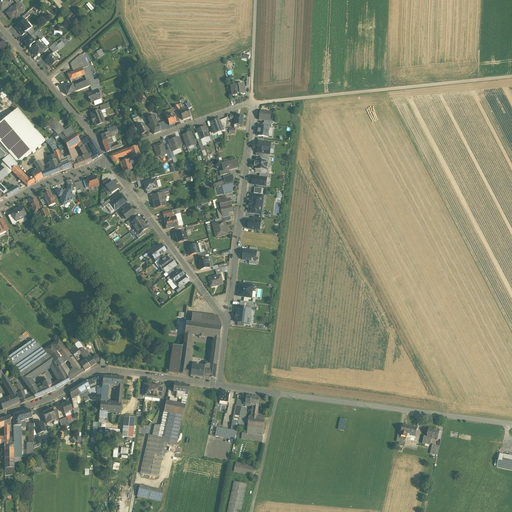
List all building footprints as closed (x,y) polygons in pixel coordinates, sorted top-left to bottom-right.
[(0,0),(0,8),(1,10),(8,3),(6,0),(0,0)] [(34,7),(36,11),(44,5),(41,2),(34,7)] [(23,13),(16,5),(6,14),(11,20),(14,17),(16,19),(23,13)] [(24,20),(15,28),(22,36),(24,34),(24,35),(26,33),(26,32),(31,28),(24,20)] [(31,28),(26,32),(30,37),(35,33),(31,28)] [(38,31),(30,37),(35,43),(37,42),(43,37),(38,31)] [(35,43),(30,37),(24,43),(29,49),(35,43)] [(35,43),(29,49),(35,56),(39,53),(44,49),(43,49),(37,42),(35,43)] [(56,43),(49,48),(51,51),(56,47),(58,45),(56,43)] [(46,47),(43,49),(44,49),(39,53),(41,55),(48,49),(46,47)] [(101,57),(105,54),(102,49),(97,52),(101,57)] [(53,58),(51,55),(45,60),(51,67),(57,61),(54,58),(53,58)] [(84,56),(80,55),(70,64),(73,72),(82,69),(88,67),(84,56)] [(70,64),(65,69),(67,75),(73,72),(70,64)] [(94,83),(88,67),(82,69),(84,75),(87,82),(89,87),(95,85),(94,83)] [(73,72),(67,75),(69,81),(84,75),(82,69),(73,72)] [(87,82),(75,87),(76,90),(77,92),(89,87),(87,82)] [(98,84),(90,87),(92,93),(92,92),(93,93),(98,91),(98,90),(100,89),(98,84)] [(72,85),(64,88),(67,96),(75,93),(74,91),(72,85)] [(236,86),(231,87),(233,96),(237,96),(237,94),(240,94),(241,95),(246,94),(244,85),(239,86),(239,87),(236,88),(236,86)] [(93,93),(86,95),(88,100),(89,99),(90,103),(100,99),(99,95),(98,91),(93,93)] [(17,109),(0,123),(0,143),(18,164),(45,141),(17,109)] [(181,112),(179,112),(180,114),(182,121),(190,118),(187,110),(181,112)] [(99,111),(90,115),(92,118),(91,119),(93,123),(94,123),(95,126),(104,123),(103,120),(103,119),(101,115),(99,111)] [(271,113),(261,112),(260,120),(264,121),(270,121),(271,113)] [(168,117),(166,118),(169,126),(176,123),(173,115),(168,117)] [(155,117),(153,116),(149,118),(148,120),(151,124),(155,130),(156,130),(159,128),(158,124),(157,124),(156,124),(155,121),(156,120),(155,117)] [(244,117),(236,116),(234,125),(239,126),(243,126),(244,117)] [(142,125),(138,118),(133,120),(136,128),(142,125)] [(62,132),(51,120),(47,123),(57,135),(62,132)] [(219,120),(212,123),(212,126),(211,126),(213,129),(214,129),(215,133),(222,130),(219,120)] [(163,122),(158,124),(159,128),(161,132),(166,130),(163,122)] [(145,127),(143,124),(142,125),(136,128),(140,136),(147,132),(145,127)] [(151,124),(148,126),(150,129),(151,130),(154,134),(157,133),(156,130),(155,130),(151,124)] [(205,127),(197,131),(200,139),(200,140),(201,140),(209,137),(205,127)] [(263,127),(259,127),(258,136),(268,137),(269,128),(263,127)] [(67,131),(62,132),(57,135),(63,142),(63,141),(74,134),(70,129),(67,131)] [(108,134),(101,136),(103,142),(102,142),(106,153),(112,151),(110,147),(109,145),(114,143),(111,137),(115,136),(113,132),(108,134)] [(191,133),(182,136),(187,148),(196,145),(191,133)] [(74,134),(63,141),(65,145),(66,147),(68,151),(73,148),(77,145),(80,142),(74,134)] [(88,137),(80,142),(83,147),(85,145),(89,142),(91,140),(88,137)] [(181,149),(177,138),(168,141),(171,149),(172,152),(181,149)] [(59,155),(57,152),(52,141),(47,144),(51,148),(54,154),(57,163),(61,162),(60,159),(59,157),(59,155)] [(264,143),(259,142),(259,144),(258,152),(258,153),(265,154),(270,155),(271,144),(264,143)] [(0,144),(9,154),(1,161),(3,163),(10,171),(11,170),(15,167),(18,164),(0,143),(0,144)] [(162,143),(153,147),(157,158),(166,154),(165,151),(162,143)] [(0,144),(0,159),(1,161),(9,154),(0,144)] [(85,145),(83,147),(88,154),(87,155),(92,161),(94,160),(92,156),(85,145)] [(98,149),(96,146),(92,149),(95,153),(95,155),(92,156),(94,160),(102,155),(98,149)] [(84,156),(82,157),(82,159),(78,161),(78,162),(80,161),(82,166),(85,164),(92,161),(87,155),(88,154),(83,147),(79,149),(84,156)] [(137,147),(111,156),(114,159),(118,158),(130,154),(132,160),(133,164),(141,162),(137,147)] [(68,151),(69,155),(71,161),(71,162),(73,167),(74,169),(82,166),(80,161),(78,162),(78,161),(78,160),(76,155),(73,148),(68,151)] [(53,155),(48,157),(48,159),(51,169),(51,170),(49,170),(51,175),(60,172),(58,167),(57,167),(53,155)] [(61,162),(57,163),(59,167),(58,167),(60,172),(64,170),(73,167),(71,162),(71,161),(68,162),(67,160),(64,161),(61,162)] [(132,160),(120,164),(123,173),(132,170),(130,165),(133,164),(132,160)] [(237,160),(224,163),(225,168),(223,169),(224,172),(227,171),(238,169),(237,166),(239,165),(237,160)] [(262,171),(267,172),(268,161),(260,160),(256,160),(255,170),(256,170),(262,171)] [(49,170),(44,172),(37,161),(36,162),(33,163),(34,165),(36,168),(38,171),(40,174),(43,179),(51,175),(49,170)] [(10,171),(3,163),(0,166),(7,175),(11,171),(11,170),(10,171)] [(28,180),(15,167),(11,170),(11,171),(27,187),(35,182),(32,177),(28,180)] [(36,172),(31,175),(32,177),(35,182),(36,183),(43,179),(38,171),(36,172)] [(96,177),(87,180),(89,188),(98,185),(96,177)] [(260,177),(253,177),(252,185),(266,186),(267,178),(260,177)] [(226,181),(219,183),(219,184),(214,186),(216,195),(224,193),(224,195),(232,193),(230,185),(233,185),(232,180),(226,181)] [(152,190),(157,189),(155,181),(143,183),(143,184),(144,186),(145,191),(146,191),(152,190)] [(111,183),(106,186),(111,194),(118,190),(112,182),(111,183)] [(1,186),(0,185),(0,191),(6,198),(20,190),(16,187),(7,193),(1,187),(1,186)] [(254,188),(254,195),(262,196),(263,189),(254,188)] [(68,189),(62,192),(63,195),(60,196),(63,204),(68,202),(68,203),(70,202),(69,201),(74,199),(71,192),(69,189),(68,189)] [(49,192),(47,193),(43,195),(47,203),(49,203),(50,206),(52,206),(55,205),(51,195),(49,192)] [(54,194),(51,195),(55,205),(56,207),(59,206),(54,194)] [(126,202),(121,194),(111,202),(109,203),(109,204),(114,211),(126,202)] [(158,195),(151,197),(154,209),(165,206),(163,196),(162,194),(158,195)] [(254,195),(251,195),(249,213),(262,215),(264,196),(262,196),(254,195)] [(35,199),(29,202),(34,212),(40,209),(35,199)] [(109,200),(102,205),(104,208),(106,206),(109,204),(109,203),(111,202),(109,200)] [(225,201),(220,202),(221,209),(231,206),(230,200),(225,201)] [(231,206),(221,209),(223,215),(228,214),(233,212),(231,206)] [(21,207),(11,212),(12,214),(16,221),(17,220),(26,216),(21,207)] [(124,211),(120,214),(122,217),(124,217),(126,220),(134,214),(130,209),(131,208),(130,207),(124,211)] [(16,221),(12,214),(8,216),(12,225),(18,222),(17,220),(16,221)] [(135,220),(130,224),(131,224),(135,229),(143,223),(139,217),(135,220)] [(175,217),(164,220),(166,229),(169,228),(170,229),(174,228),(173,227),(177,226),(175,217)] [(257,221),(249,220),(248,229),(260,230),(261,222),(257,221)] [(225,221),(212,224),(216,238),(228,235),(225,221)] [(143,223),(135,229),(139,235),(143,231),(147,229),(143,223)] [(185,232),(175,235),(177,243),(182,242),(183,242),(187,241),(185,232)] [(156,248),(150,253),(155,259),(158,257),(165,251),(161,245),(156,248)] [(197,245),(187,247),(190,256),(198,254),(200,254),(199,253),(197,245)] [(243,260),(249,261),(256,261),(257,252),(250,251),(249,252),(244,251),(243,260)] [(159,263),(158,264),(160,267),(159,267),(161,269),(173,261),(171,259),(169,261),(167,258),(161,262),(159,263)] [(207,259),(198,261),(200,271),(210,268),(207,259)] [(173,261),(161,269),(163,272),(163,271),(165,274),(172,269),(176,266),(174,263),(173,261)] [(174,275),(170,277),(171,279),(175,283),(184,276),(180,271),(174,275)] [(168,276),(166,277),(169,281),(171,279),(170,277),(174,275),(172,272),(169,274),(168,276)] [(184,276),(175,283),(177,287),(179,289),(182,286),(188,282),(184,276)] [(217,277),(209,279),(211,288),(211,287),(218,285),(218,286),(223,285),(221,276),(217,277)] [(239,296),(245,297),(252,298),(253,286),(240,284),(239,296)] [(241,301),(240,308),(251,310),(252,303),(241,301)] [(240,308),(237,308),(235,322),(238,323),(244,323),(251,324),(252,316),(250,316),(251,310),(240,308)] [(218,317),(192,314),(191,323),(221,327),(222,327),(218,317)] [(191,323),(186,323),(185,333),(184,333),(184,334),(199,336),(205,337),(214,338),(220,339),(221,338),(220,338),(221,337),(220,337),(221,333),(221,332),(221,329),(222,329),(222,328),(222,327),(221,327),(191,323)] [(190,335),(185,334),(183,347),(182,352),(183,352),(188,353),(190,335)] [(220,339),(214,338),(211,360),(218,361),(218,360),(219,354),(219,353),(219,346),(220,346),(219,346),(220,339)] [(34,340),(7,358),(13,367),(20,376),(26,372),(45,359),(49,357),(41,348),(34,340)] [(58,340),(44,350),(49,356),(53,362),(60,357),(64,363),(68,361),(72,358),(68,352),(58,340)] [(68,350),(71,353),(75,358),(76,357),(80,354),(78,351),(74,346),(68,350)] [(176,346),(172,374),(179,375),(183,352),(182,352),(183,347),(176,346)] [(87,354),(83,349),(78,351),(80,354),(85,361),(90,357),(87,353),(87,354)] [(188,353),(183,352),(179,375),(190,376),(191,370),(186,369),(188,353)] [(49,356),(49,357),(45,359),(50,366),(52,371),(54,370),(57,369),(53,362),(49,356)] [(60,357),(53,362),(57,369),(60,367),(63,365),(64,363),(60,357)] [(85,361),(90,368),(95,364),(92,359),(90,357),(85,361)] [(72,358),(68,361),(71,365),(72,365),(74,369),(73,370),(74,372),(74,373),(77,377),(83,372),(72,358)] [(45,359),(26,372),(31,379),(50,366),(45,359)] [(218,361),(211,360),(209,378),(216,379),(216,373),(217,367),(217,366),(218,361)] [(85,361),(80,365),(84,371),(90,368),(85,361)] [(205,368),(192,367),(192,366),(191,366),(191,370),(190,376),(190,377),(203,378),(204,378),(209,378),(210,372),(208,372),(207,372),(207,369),(205,369),(205,368)] [(64,372),(60,367),(57,369),(54,370),(60,381),(63,386),(70,381),(67,377),(64,372)] [(31,379),(26,372),(20,376),(20,377),(24,382),(27,387),(29,389),(34,386),(30,380),(31,379)] [(70,375),(67,377),(70,381),(77,377),(74,373),(70,375)] [(5,376),(3,377),(1,378),(5,386),(9,383),(5,376)] [(96,377),(87,381),(86,381),(87,384),(88,386),(94,383),(94,382),(97,380),(96,377)] [(113,378),(103,377),(102,385),(107,386),(113,386),(113,385),(112,385),(113,378)] [(123,378),(113,377),(113,378),(112,385),(113,385),(117,385),(116,391),(122,392),(123,378)] [(48,380),(42,383),(44,389),(46,394),(59,388),(57,383),(51,386),(48,380)] [(86,381),(83,384),(89,393),(82,397),(83,399),(85,402),(88,400),(87,398),(90,396),(86,389),(89,387),(88,386),(87,384),(86,381)] [(9,383),(5,386),(6,388),(12,397),(16,395),(16,394),(15,392),(12,388),(10,386),(9,383)] [(17,393),(22,391),(19,384),(14,386),(17,391),(17,393)] [(83,384),(76,387),(80,394),(82,397),(89,393),(83,384)] [(153,386),(146,385),(146,384),(144,384),(143,385),(143,386),(144,387),(143,390),(142,396),(143,396),(151,397),(153,386)] [(189,386),(174,384),(173,391),(185,393),(188,393),(189,386)] [(37,392),(34,386),(29,389),(30,392),(32,394),(35,399),(46,394),(44,389),(37,392)] [(160,387),(153,386),(151,397),(160,398),(162,390),(163,389),(163,388),(162,387),(161,386),(160,387)] [(76,387),(70,391),(71,399),(75,398),(79,396),(80,394),(76,387)] [(17,393),(16,394),(16,395),(20,403),(20,404),(26,402),(30,401),(28,395),(25,397),(22,391),(17,393)] [(230,394),(221,393),(220,402),(228,403),(230,394)] [(12,397),(8,398),(12,406),(20,403),(16,395),(12,397)] [(260,399),(252,398),(252,397),(247,397),(246,406),(254,408),(253,414),(257,415),(260,399)] [(2,401),(0,401),(0,404),(2,410),(12,406),(8,398),(2,401)] [(171,402),(166,401),(163,412),(172,414),(175,403),(171,403),(171,402)] [(69,402),(61,406),(64,414),(72,410),(69,402)] [(105,402),(101,402),(100,412),(107,413),(111,413),(112,403),(105,402)] [(115,403),(112,403),(111,413),(120,414),(121,403),(115,403)] [(181,405),(175,403),(172,414),(182,416),(184,408),(185,405),(181,405)] [(52,409),(42,413),(47,424),(57,420),(52,409)] [(30,410),(13,415),(13,420),(13,426),(21,426),(25,426),(25,421),(25,420),(32,418),(30,410)] [(158,437),(158,438),(164,439),(169,440),(177,442),(182,416),(172,414),(163,412),(160,427),(158,437)] [(13,415),(3,419),(3,418),(3,425),(4,426),(4,437),(8,437),(8,426),(11,426),(10,421),(13,420),(13,415)] [(134,418),(124,417),(122,437),(132,438),(134,418)] [(66,418),(59,421),(61,427),(68,424),(67,421),(66,418)] [(67,421),(68,424),(69,426),(76,423),(74,418),(67,421)] [(346,420),(340,418),(338,430),(343,431),(346,420)] [(252,419),(249,419),(248,424),(248,427),(264,429),(265,421),(252,419)] [(42,422),(34,425),(33,435),(37,434),(45,431),(42,422)] [(408,426),(403,425),(400,436),(406,437),(407,435),(406,435),(408,426)] [(21,426),(13,426),(14,439),(14,444),(13,444),(14,458),(18,458),(21,458),(22,458),(21,426)] [(160,427),(154,426),(152,436),(158,437),(160,427)] [(417,428),(408,426),(406,435),(407,435),(415,437),(417,428)] [(264,429),(248,427),(247,434),(263,436),(264,429)] [(231,430),(217,428),(215,436),(235,439),(237,432),(231,430)] [(439,431),(429,428),(427,437),(430,438),(437,440),(439,431)] [(263,436),(247,434),(242,433),(241,439),(262,442),(263,436)] [(152,436),(148,435),(140,474),(157,478),(162,456),(160,456),(154,455),(158,438),(158,437),(152,436)] [(427,437),(424,436),(422,444),(429,445),(430,438),(427,437)] [(164,439),(158,438),(154,455),(160,456),(164,439)] [(9,457),(4,457),(4,469),(14,468),(14,458),(13,444),(12,443),(9,444),(9,457)] [(439,447),(432,445),(430,454),(437,455),(439,447)] [(511,456),(500,454),(497,468),(511,470),(511,456)] [(32,472),(42,473),(44,459),(33,458),(32,472)] [(256,467),(236,463),(234,472),(254,477),(256,467)] [(240,511),(246,485),(234,482),(227,511),(240,511)] [(163,491),(140,486),(137,496),(160,502),(163,491)]
